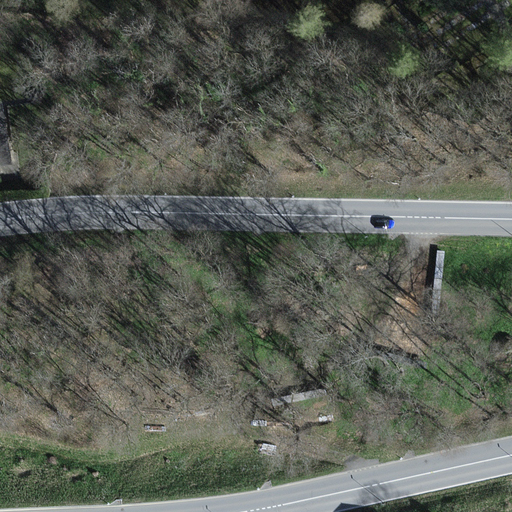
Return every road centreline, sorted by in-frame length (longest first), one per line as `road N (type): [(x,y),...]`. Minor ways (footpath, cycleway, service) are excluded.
road 1 (tertiary): [(511,217),(101,211),(0,218)]
road 2 (tertiary): [(247,511),(511,455)]
